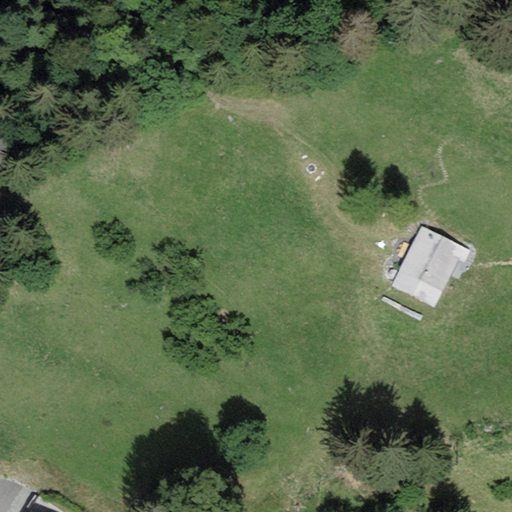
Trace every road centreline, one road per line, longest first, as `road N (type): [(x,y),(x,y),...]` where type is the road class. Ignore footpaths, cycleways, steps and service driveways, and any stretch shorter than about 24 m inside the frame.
road 1 (track): [(376,330),(344,301),(324,215),(278,115),(182,68)]
road 2 (track): [(182,68),(373,0)]
